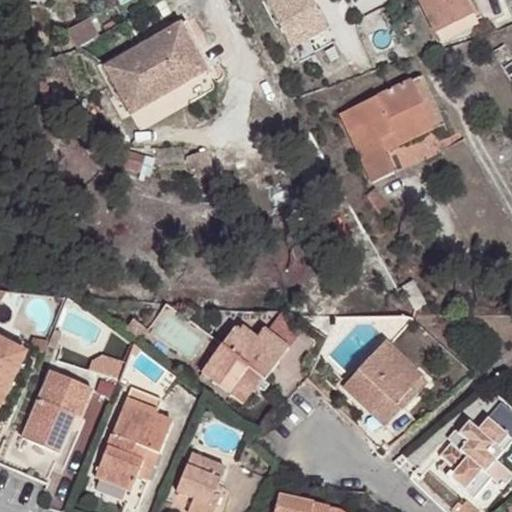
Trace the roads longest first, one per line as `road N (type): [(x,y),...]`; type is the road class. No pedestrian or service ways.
road 1 (residential): [(296,442),(318,460),(371,475),(418,511)]
road 2 (unknown): [(511,222),(450,105)]
